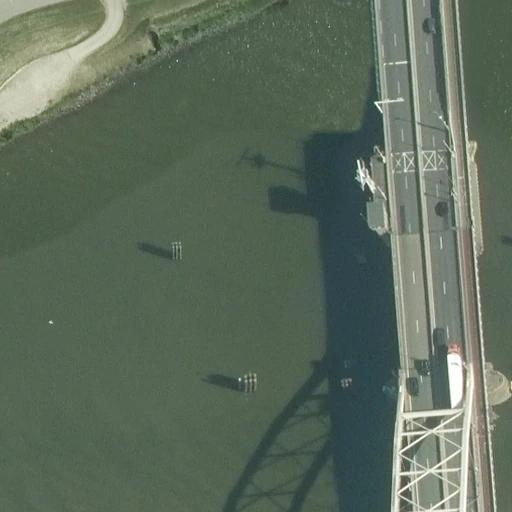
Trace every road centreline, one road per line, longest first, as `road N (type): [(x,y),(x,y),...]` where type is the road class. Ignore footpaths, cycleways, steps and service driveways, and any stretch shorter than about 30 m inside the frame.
road 1 (primary): [(403,0),(442,511)]
road 2 (primary): [(472,511),(433,0)]
